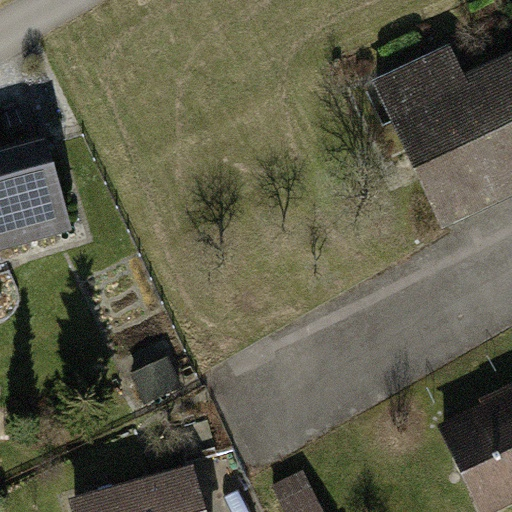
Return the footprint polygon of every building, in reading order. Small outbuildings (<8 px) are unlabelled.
[(464,42),(384,82),(455,226),(511,198),(511,63),(482,78),(464,42)] [(66,133),(0,152),(0,261),(96,233),(66,133)] [(511,392),(449,423),(493,511),(508,511),(511,510),(511,392)] [(226,511),(213,466),(87,502),(89,511),(226,511)] [(334,511),(312,469),(280,486),(293,511),(334,511)]
